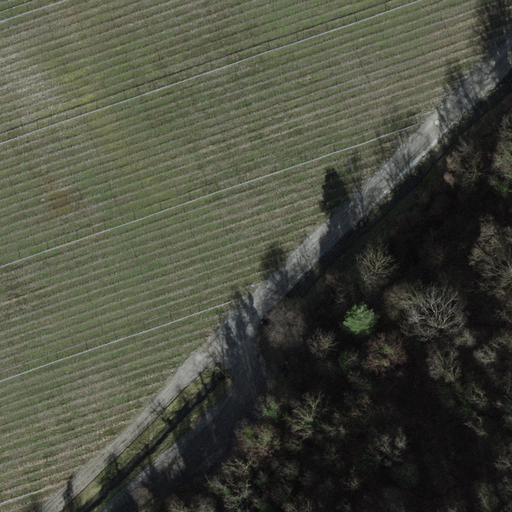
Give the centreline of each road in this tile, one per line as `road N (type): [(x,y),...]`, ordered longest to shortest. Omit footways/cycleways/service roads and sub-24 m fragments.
road 1 (track): [(50,511),(511,44)]
road 2 (track): [(121,511),(250,381),(252,366),(224,339)]
